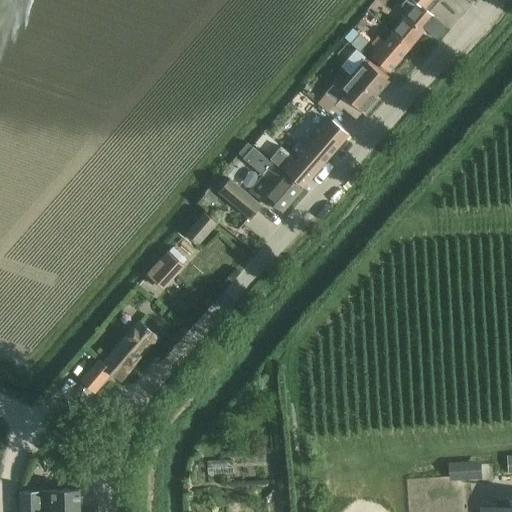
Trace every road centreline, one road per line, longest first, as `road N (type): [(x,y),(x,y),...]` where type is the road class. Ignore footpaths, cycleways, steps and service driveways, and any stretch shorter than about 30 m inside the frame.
road 1 (unclassified): [(146,389),(486,0)]
road 2 (unclassified): [(26,415),(146,389)]
